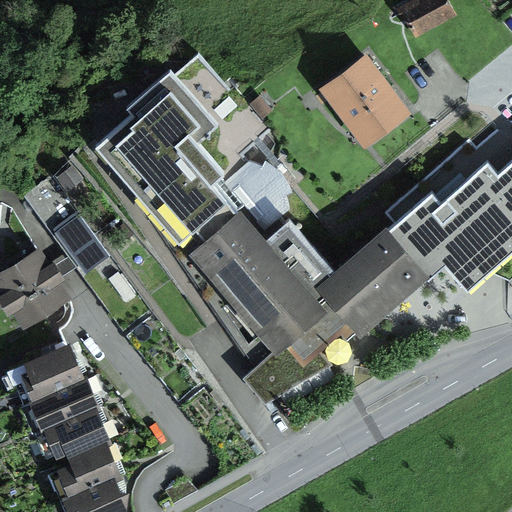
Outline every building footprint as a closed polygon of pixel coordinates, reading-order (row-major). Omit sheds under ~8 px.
[(413,0),(400,7),(416,36),(458,13),(450,0),(413,0)] [(366,49),(319,85),(365,145),(412,109),(366,49)] [(220,185),(213,178),(225,167),(201,139),(221,122),(171,62),(125,101),(133,109),(96,140),(179,238),(195,224),(204,234),(237,205),(220,185)] [(441,195),(433,184),(390,221),(430,268),(443,257),(469,287),(511,250),(511,154),(498,167),(488,155),(441,195)] [(262,164),(248,158),(220,185),(237,205),(241,201),(265,229),(290,206),(288,192),(293,190),(288,180),(281,171),(274,164),(265,158),(262,164)] [(288,336),(330,302),(268,231),(265,229),(241,201),(237,205),(204,234),(189,246),(276,345),(288,336)] [(288,336),(305,359),(320,347),(338,330),(346,339),(360,326),(317,277),(335,262),(290,212),(268,231),(330,302),(288,336)] [(361,328),(430,268),(390,221),(387,217),(335,262),(317,277),(360,326),(361,328)] [(40,243),(0,267),(0,286),(2,290),(0,291),(0,295),(9,310),(12,308),(24,326),(72,296),(62,279),(68,276),(55,255),(49,258),(40,243)] [(288,336),(276,345),(243,375),(266,402),(334,364),(320,347),(305,359),(288,336)] [(32,397),(85,376),(84,373),(70,340),(25,359),(29,367),(21,370),(32,397)] [(87,372),(84,373),(85,376),(32,397),(28,399),(40,428),(45,425),(98,404),(99,407),(101,406),(87,372)] [(99,407),(98,404),(45,425),(57,455),(68,451),(69,454),(107,439),(110,444),(113,443),(99,407)] [(110,444),(107,439),(69,454),(72,460),(58,466),(69,493),(115,474),(117,480),(124,477),(110,444)] [(69,493),(62,494),(68,511),(126,511),(128,505),(117,480),(115,474),(69,493)] [(165,489),(173,504),(198,489),(187,476),(165,489)]
